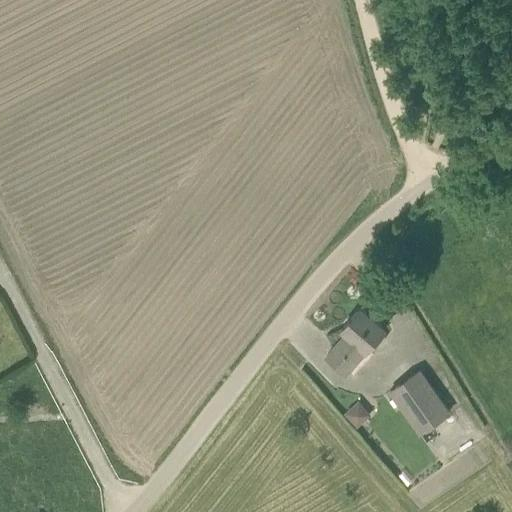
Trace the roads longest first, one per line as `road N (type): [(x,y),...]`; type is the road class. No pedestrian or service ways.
road 1 (unclassified): [(121,511),(301,298),(431,180)]
road 2 (unknown): [(120,511),(0,269)]
road 3 (unclassified): [(431,180),(403,137),(363,0)]
